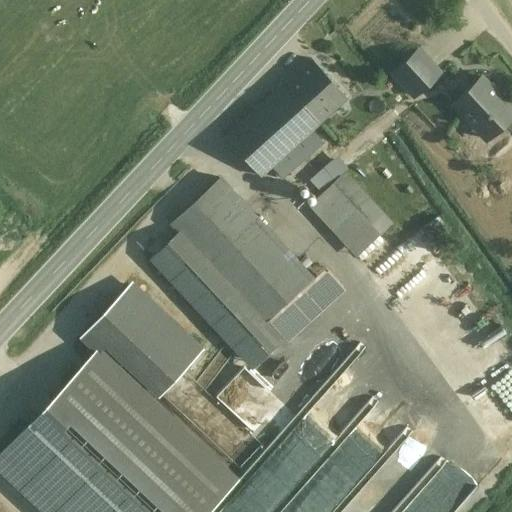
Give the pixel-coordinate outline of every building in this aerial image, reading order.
[(391,73),(414,95),(439,72),(417,49),(391,73)] [(310,59),(224,136),(260,175),(346,98),(310,59)] [(511,109),(480,76),(452,104),(485,139),(511,113),(511,109)] [(313,278),(218,177),(170,222),(179,231),(263,321),(313,278)] [(331,183),(308,205),(332,231),(355,210),(331,183)] [(280,340),(263,321),(179,231),(154,255),(255,363),(280,340)] [(325,268),(271,316),(288,334),(341,286),(325,268)] [(198,350),(130,286),(81,340),(96,353),(149,401),(198,350)] [(279,371),(321,415),(367,372),(326,329),(309,345),(308,343),(279,371)] [(96,353),(0,456),(0,462),(53,511),(203,511),(232,481),(149,401),(96,353)]
